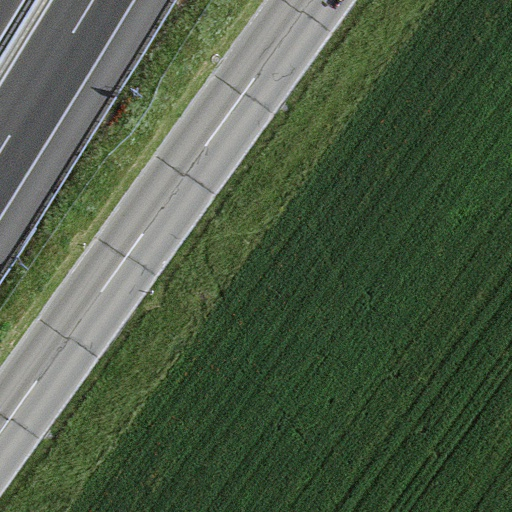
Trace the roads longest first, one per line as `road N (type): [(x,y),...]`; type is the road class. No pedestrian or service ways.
road 1 (primary): [(310,0),(0,432)]
road 2 (motorway): [(0,150),(92,0)]
